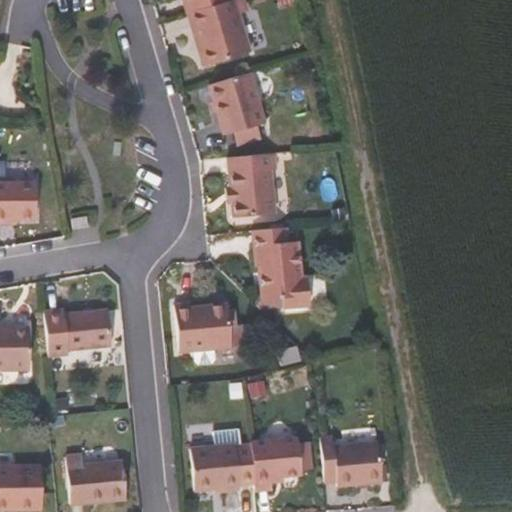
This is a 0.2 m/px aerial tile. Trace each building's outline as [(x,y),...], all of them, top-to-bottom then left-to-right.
[(196,0),(201,14),(244,2),(243,0),(196,0)] [(269,53),(252,0),(250,0),(244,2),(201,14),(206,31),(211,29),(223,67),(269,53)] [(223,67),(211,29),(206,31),(218,69),(223,67)] [(279,125),(263,73),(223,85),(238,136),(247,134),(271,127),(279,125)] [(275,139),(271,127),(247,134),(251,146),(275,139)] [(292,217),(286,173),(292,171),(290,155),(243,159),(250,219),(292,217)] [(49,226),(48,187),(3,188),(3,203),(0,202),(0,232),(15,233),(16,227),(49,226)] [(100,233),(97,221),(85,224),(88,235),(100,233)] [(319,295),(314,241),(304,242),(302,230),(267,233),(271,267),(274,267),(278,300),(319,295)] [(250,347),(244,304),(209,308),(207,302),(190,304),(197,352),(250,347)] [(129,347),(124,313),(82,318),(87,353),(129,347)] [(0,381),(43,381),(42,341),(15,341),(13,336),(0,335),(0,381)] [(402,482),(397,441),(353,446),(351,436),(337,438),(342,478),(343,483),(356,482),(357,487),(402,482)] [(319,472),(315,438),(268,443),(273,494),(291,492),(289,480),(287,474),(303,473),(319,472)] [(259,492),(254,446),(207,451),(212,491),(245,488),(246,493),(259,492)] [(149,499),(145,462),(87,468),(91,500),(123,498),(123,502),(149,499)] [(0,511),(57,511),(56,473),(6,473),(6,491),(0,491),(0,511)] [(246,493),(245,488),(212,491),(213,497),(246,493)]
